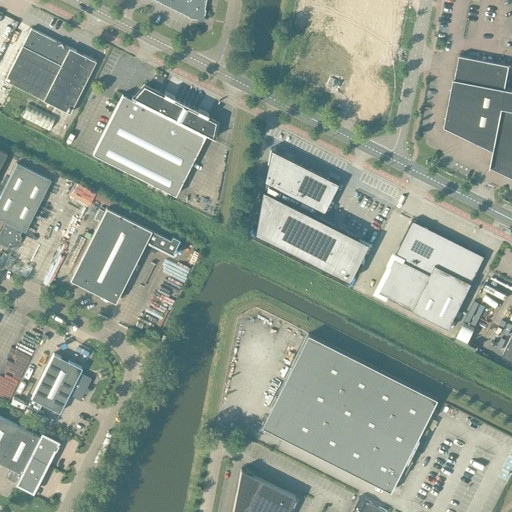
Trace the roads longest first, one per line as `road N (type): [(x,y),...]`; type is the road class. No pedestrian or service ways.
road 1 (unclassified): [(0,283),(129,355),(129,380),(62,511)]
road 2 (tertiary): [(389,158),(214,70)]
road 3 (unclassified): [(389,158),(425,0)]
road 4 (tertiary): [(214,70),(75,0)]
road 5 (tertiary): [(511,219),(389,158)]
